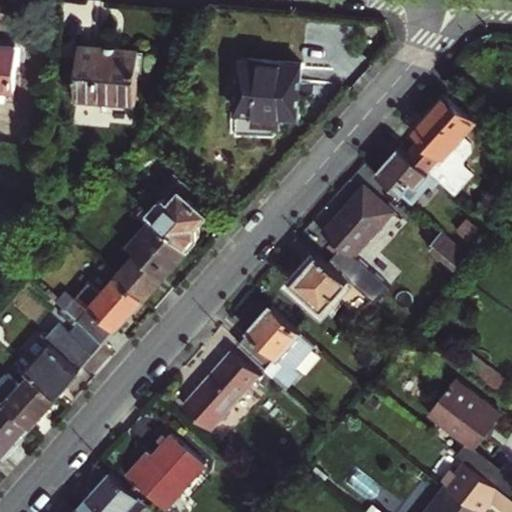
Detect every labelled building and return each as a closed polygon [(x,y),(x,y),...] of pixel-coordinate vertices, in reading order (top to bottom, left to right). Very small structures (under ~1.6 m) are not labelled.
[(0,90),(17,92),(19,64),(27,64),(28,44),(0,41),(0,90)] [(144,53),(81,48),(77,97),(136,102),(139,70),(143,71),(144,53)] [(304,64),(243,59),(239,111),(254,112),(254,125),(283,127),(284,114),(301,115),(304,64)] [(435,122),(408,152),(432,173),(442,181),(457,194),(474,174),(465,167),(465,161),(473,151),(472,145),(464,137),(477,122),(447,96),(428,116),(435,122)] [(415,131),(422,137),(435,122),(428,116),(415,131)] [(379,172),(412,203),(423,191),(420,187),(426,181),(435,189),(442,181),(432,173),(408,152),(401,146),(379,172)] [(340,249),(339,250),(340,251),(330,263),(354,285),(375,304),(390,287),(355,256),(393,213),(366,187),(326,233),(333,239),(331,241),(340,249)] [(193,190),(190,194),(183,188),(172,200),(169,197),(161,200),(151,211),(190,246),(199,236),(200,224),(210,212),(204,207),(208,202),(193,190)] [(190,246),(151,211),(144,204),(136,213),(150,226),(129,250),(136,256),(119,276),(144,298),(190,246)] [(444,236),(433,248),(456,269),(467,256),(444,236)] [(330,263),(320,254),(295,282),(330,313),(354,285),(330,263)] [(82,322),(105,343),(144,298),(119,276),(99,297),(87,286),(66,308),(82,322)] [(250,334),(241,345),(290,389),(305,373),(299,368),(319,346),(273,306),(251,331),(250,334)] [(33,373),(58,395),(105,343),(82,322),(72,334),(62,325),(49,340),(45,336),(21,363),(33,373)] [(213,430),(263,376),(235,351),(186,406),(213,430)] [(6,403),(31,425),(58,395),(33,373),(6,403)] [(459,379),(454,386),(450,387),(447,388),(442,393),(439,399),(438,406),(432,413),(468,442),(459,454),(466,460),(477,468),(488,454),(479,447),(505,415),(459,379)] [(0,397),(0,450),(5,455),(31,425),(6,403),(0,398),(0,397)] [(148,486),(170,506),(207,465),(173,433),(153,455),(149,451),(129,473),(145,488),(148,486)] [(511,462),(509,460),(504,467),(488,454),(477,468),(511,495),(511,462)] [(441,480),(448,485),(483,511),(493,500),(510,511),(511,511),(511,495),(477,468),(466,460),(456,472),(451,467),(441,480)] [(80,508),(85,511),(138,511),(146,503),(111,472),(80,508)] [(483,511),(448,485),(427,511),(483,511)]
